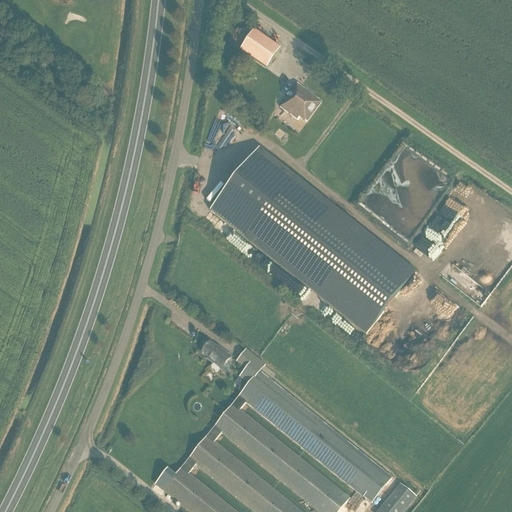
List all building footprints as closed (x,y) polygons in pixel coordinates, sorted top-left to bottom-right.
[(280,49),(254,31),(240,51),(266,69),(280,49)] [(307,57),(301,48),(296,52),(309,69),(315,65),(308,56),(307,57)] [(315,93),(319,87),(309,80),(304,86),(315,93)] [(280,108),(298,121),(299,118),(306,123),(321,102),(296,85),(280,108)] [(372,115),(357,104),(343,125),(358,135),(372,115)] [(338,110),(334,119),(338,121),(343,112),(338,110)] [(354,223),(259,149),(210,211),(366,334),(415,272),(354,223)] [(485,197),(475,211),(501,230),(511,216),(485,197)] [(193,213),(204,221),(208,216),(197,207),(193,213)] [(440,211),(430,221),(438,229),(448,219),(440,211)] [(223,228),(219,232),(229,241),(233,236),(223,228)] [(456,251),(450,256),(456,264),(462,259),(456,251)] [(457,265),(454,270),(463,274),(466,269),(457,265)] [(455,351),(462,346),(460,342),(452,347),(455,351)] [(207,361),(212,364),(213,365),(211,367),(211,369),(216,373),(218,373),(220,370),(221,372),(232,358),(221,350),(220,352),(210,343),(202,354),(208,359),(207,361)] [(168,470),(155,486),(188,511),(235,511),(189,475),(196,466),(252,511),(300,511),(215,443),(221,435),(317,511),(339,511),(350,499),(240,411),(246,404),(371,505),(391,480),(259,373),(265,365),(246,350),(238,361),(247,368),(241,376),(250,384),(176,476),(168,470)] [(405,511),(417,498),(400,485),(377,511),(405,511)]
